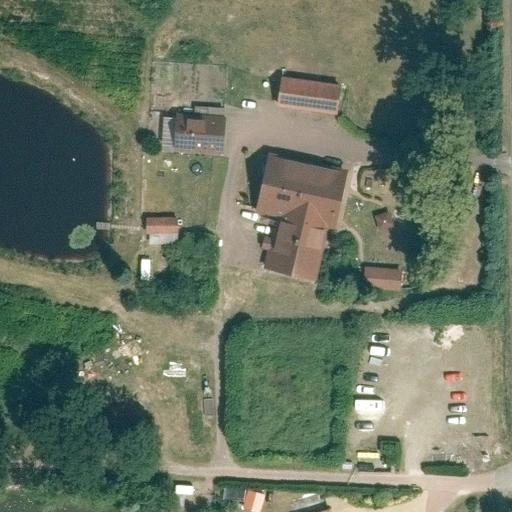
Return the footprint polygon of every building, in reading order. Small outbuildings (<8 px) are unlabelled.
[(335,110),(339,78),(280,70),(279,105),(335,110)] [(225,115),(173,111),(170,148),(222,153),(225,115)] [(339,153),(257,138),(247,197),(266,201),(255,263),(306,272),(317,214),(328,216),(339,153)] [(172,232),(171,214),(137,216),(138,234),(172,232)] [(395,287),(395,266),(357,266),(356,287),(395,287)] [(189,482),(188,503),(208,503),(208,483),(189,482)] [(223,485),(220,499),(238,502),(240,488),(223,485)] [(257,511),(261,493),(242,488),(238,507),(257,511)] [(283,506),(284,511),(321,511),(316,495),(283,506)]
